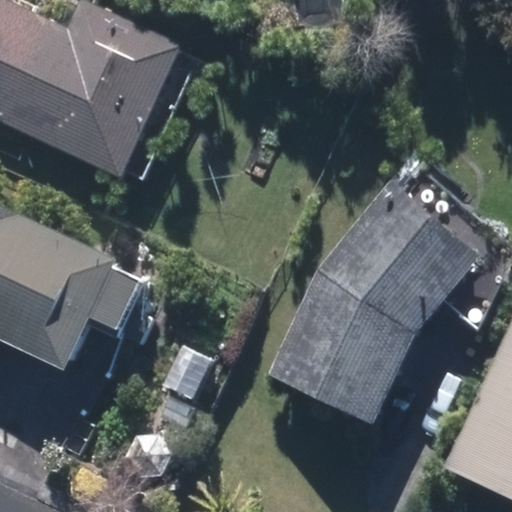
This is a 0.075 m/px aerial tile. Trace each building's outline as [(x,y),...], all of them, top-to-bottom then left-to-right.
[(196,62),(81,6),(69,32),(2,0),(0,0),(0,121),(135,188),(196,62)] [(167,0),(191,11),(196,0),(167,0)] [(491,267),(412,184),(319,271),(274,379),(384,425),(422,333),(491,267)] [(0,348),(70,385),(99,329),(115,337),(145,280),(0,205),(0,348)] [(511,332),(478,411),(448,480),(511,507),(511,332)] [(227,363),(185,343),(164,388),(205,408),(227,363)]
